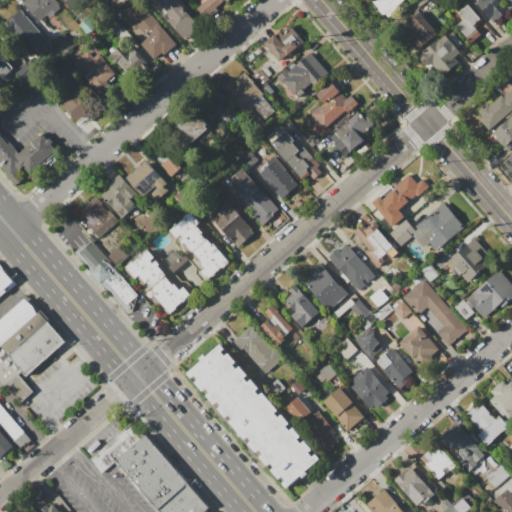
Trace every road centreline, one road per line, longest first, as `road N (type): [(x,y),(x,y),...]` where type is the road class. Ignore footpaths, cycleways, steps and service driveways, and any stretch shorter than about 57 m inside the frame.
road 1 (residential): [(167,352),(511,50)]
road 2 (residential): [(21,221),(274,0)]
road 3 (tertiary): [(318,0),(511,217)]
road 4 (residential): [(309,511),(511,333)]
road 5 (primary): [(270,511),(148,368)]
road 6 (primary): [(129,384),(238,511)]
road 7 (primary): [(85,295),(0,197)]
